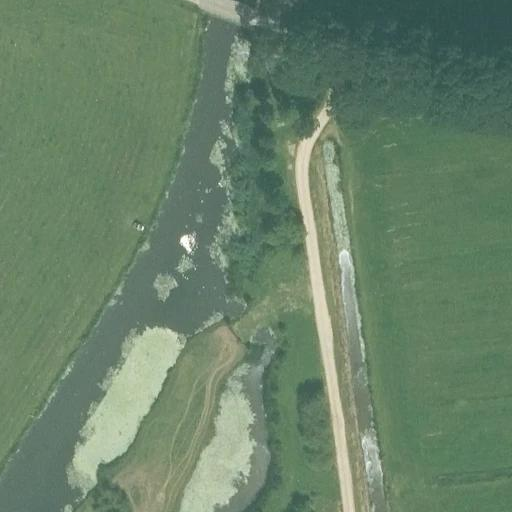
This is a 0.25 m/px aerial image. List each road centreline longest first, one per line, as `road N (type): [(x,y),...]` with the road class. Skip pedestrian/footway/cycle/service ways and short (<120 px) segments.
road 1 (track): [(333,42),(336,92),(299,166),(346,511)]
road 2 (track): [(511,67),(333,42)]
road 3 (track): [(333,42),(202,0)]
